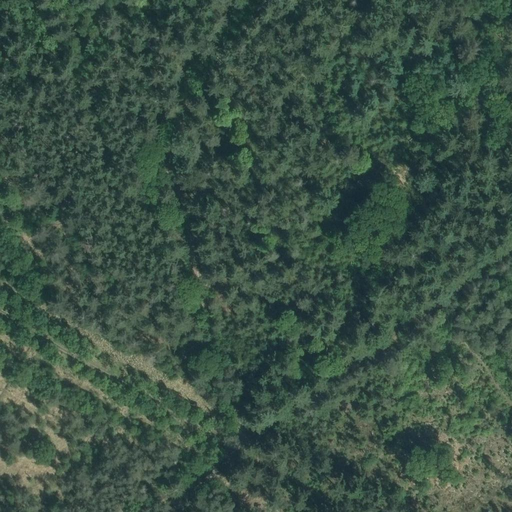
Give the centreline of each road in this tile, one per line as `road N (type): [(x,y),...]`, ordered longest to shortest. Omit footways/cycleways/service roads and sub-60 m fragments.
road 1 (track): [(230,440),(153,146),(263,0)]
road 2 (track): [(0,307),(230,440)]
